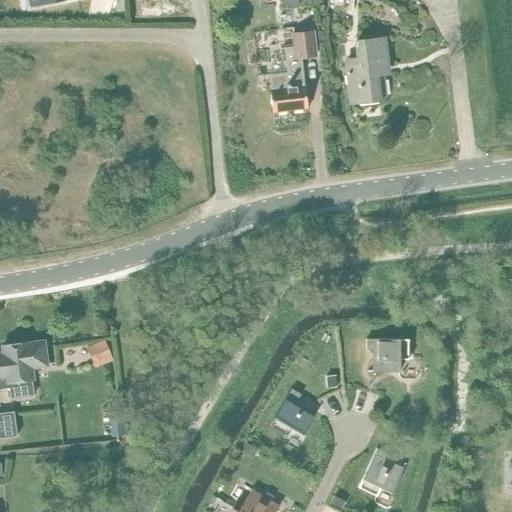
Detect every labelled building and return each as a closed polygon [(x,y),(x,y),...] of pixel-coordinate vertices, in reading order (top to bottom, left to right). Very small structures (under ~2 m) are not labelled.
[(271,89),(269,90),(272,112),(307,109),(305,86),(303,87),(301,59),(315,57),(312,31),(291,33),(293,47),(283,48),(286,73),(269,75),(271,89)] [(358,59),(347,60),(352,104),(378,101),(378,99),(387,98),(384,74),(375,75),(374,66),(386,65),(383,38),(356,41),(358,59)] [(409,339),(366,339),(366,350),(373,350),(373,372),(400,371),(400,359),(409,359),(409,339)] [(95,367),(112,360),(105,340),(87,346),(95,367)] [(0,390),(9,390),(10,398),(33,395),(32,379),(30,367),(46,365),(42,341),(3,346),(5,362),(0,362),(0,390)] [(336,375),(325,376),(326,387),(337,386),(336,375)] [(292,389),(270,426),(287,436),(292,428),(302,434),(316,412),(297,401),(301,394),(292,389)] [(0,411),(0,437),(16,436),(12,410),(0,411)] [(423,415),(410,422),(414,429),(427,423),(423,415)] [(416,433),(405,429),(402,439),(413,442),(416,433)] [(377,449),(358,487),(377,496),(381,488),(391,493),(403,469),(383,460),(386,453),(377,449)] [(232,508),(238,511),(275,511),(279,506),(251,490),(243,503),(237,499),(232,508)]
